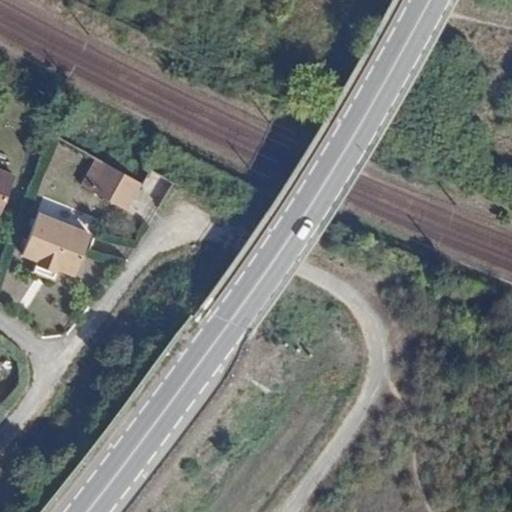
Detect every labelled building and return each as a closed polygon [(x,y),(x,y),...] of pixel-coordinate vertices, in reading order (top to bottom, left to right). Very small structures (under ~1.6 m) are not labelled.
[(81,191),(116,211),(131,181),(98,162),(81,191)] [(160,200),(169,179),(151,171),(142,193),(160,200)] [(121,211),(136,184),(131,181),(116,211),(121,211)] [(40,212),(92,227),(96,215),(44,200),(40,212)] [(66,286),(81,249),(31,226),(14,265),(49,280),(66,286)] [(46,290),(49,282),(30,273),(26,282),(46,290)]
